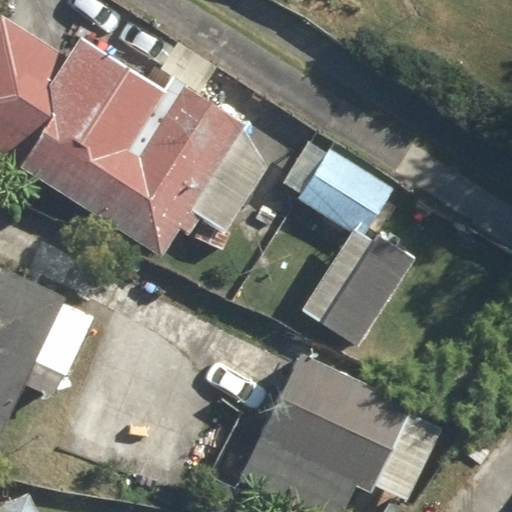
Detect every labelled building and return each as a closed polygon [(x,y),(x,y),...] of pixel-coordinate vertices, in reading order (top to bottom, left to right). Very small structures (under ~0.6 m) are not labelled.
[(78,38),(20,0),(7,0),(0,12),(0,156),(166,257),(183,230),(190,235),(202,215),(231,232),(272,163),(244,128),(248,121),(203,91),(220,66),(181,39),(155,79),(83,31),(78,38)] [(394,187),(332,145),(329,149),(312,138),(284,181),(354,228),(302,306),(358,344),(419,254),(383,231),(377,240),(365,231),(394,187)] [(68,293),(0,261),(0,428),(23,378),(59,395),(97,312),(66,298),(68,293)] [(415,395),(304,342),(240,474),(318,511),(342,511),(361,475),(413,500),(449,427),(409,408),(415,395)] [(40,511),(29,489),(0,503),(0,511),(40,511)]
